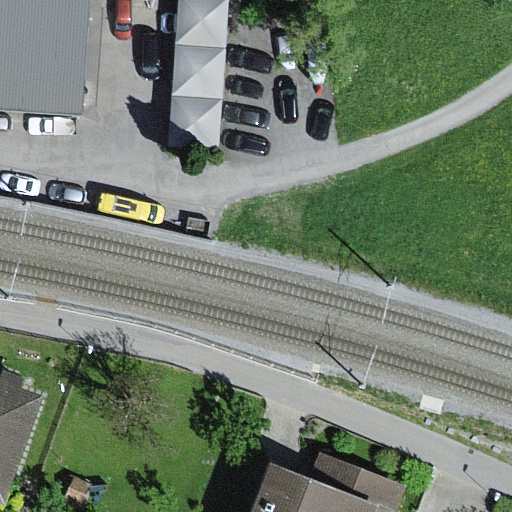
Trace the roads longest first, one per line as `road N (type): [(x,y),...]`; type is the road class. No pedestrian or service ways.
road 1 (residential): [(511,483),(250,378),(113,340),(0,320)]
road 2 (track): [(511,79),(425,131),(185,196),(0,176)]
